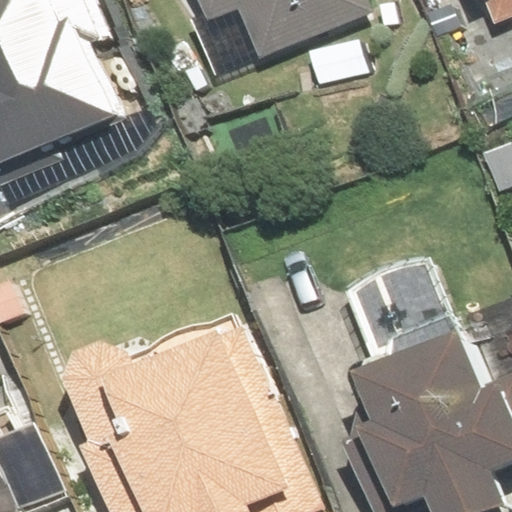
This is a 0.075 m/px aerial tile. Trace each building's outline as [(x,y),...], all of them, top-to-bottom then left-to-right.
[(0,0),(0,164),(6,178),(142,121),(110,45),(125,39),(108,0),(0,0)] [(193,0),(222,74),(380,12),(375,0),(193,0)] [(511,0),(487,0),(505,38),(511,34),(511,0)] [(61,367),(117,511),(332,511),(256,316),(141,361),(133,339),(61,367)] [(475,334),(358,382),(411,511),(412,511),(437,502),(440,511),(500,511),(511,507),(511,494),(506,479),(511,476),(511,382),(498,389),(475,334)] [(0,511),(42,511),(0,403),(0,511)]
